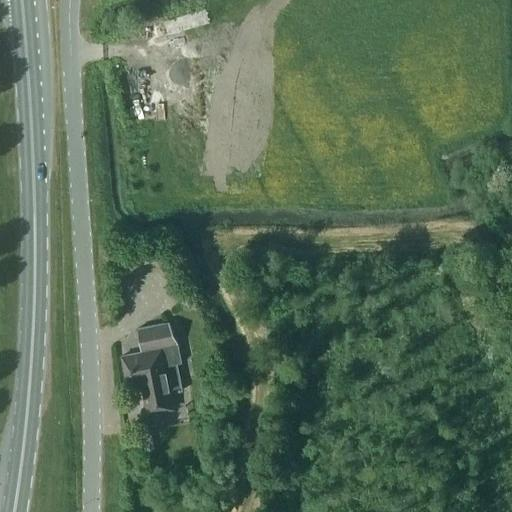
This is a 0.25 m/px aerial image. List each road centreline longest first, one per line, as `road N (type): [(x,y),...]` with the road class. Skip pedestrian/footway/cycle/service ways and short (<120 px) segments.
road 1 (unknown): [(251,511),(268,401),(259,334),(231,248),(272,240),(463,239),(511,307)]
road 2 (unclassified): [(90,511),(70,0)]
road 3 (primary): [(13,511),(34,315),(22,9)]
